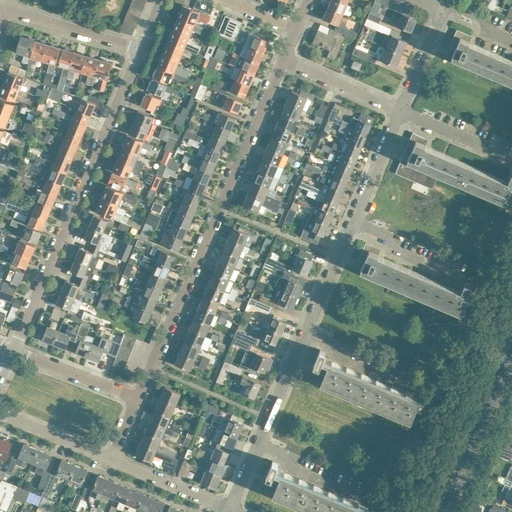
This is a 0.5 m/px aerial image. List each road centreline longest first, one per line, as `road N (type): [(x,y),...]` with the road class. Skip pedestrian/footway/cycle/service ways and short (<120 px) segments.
road 1 (residential): [(137,398),(283,61)]
road 2 (residential): [(13,350),(140,50)]
road 3 (tertiary): [(445,511),(511,354)]
road 4 (residential): [(389,508),(290,469),(258,442)]
road 5 (residential): [(140,50),(8,10)]
road 6 (residential): [(477,283),(351,228)]
road 7 (residential): [(430,390),(304,337)]
road 8 (residential): [(137,398),(13,350)]
road 9 (residential): [(351,228),(401,110)]
road 10 (residential): [(401,110),(283,61)]
road 11 (residential): [(229,510),(113,460)]
road 12 (residential): [(113,460),(0,412)]
road 13 (residential): [(511,159),(401,110)]
